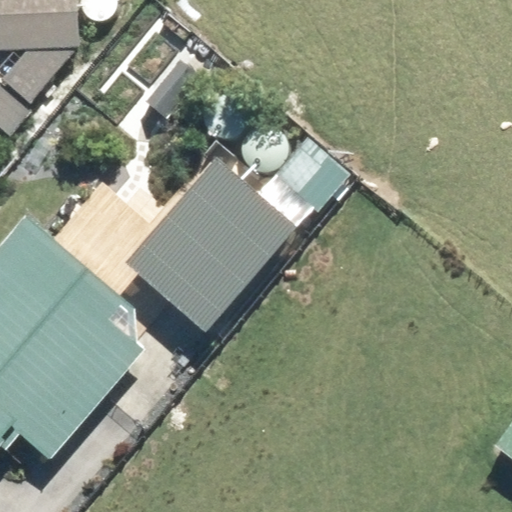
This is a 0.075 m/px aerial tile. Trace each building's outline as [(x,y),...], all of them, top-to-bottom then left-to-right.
[(0,0),(0,125),(16,141),(43,112),(37,108),(91,50),(89,0),(0,0)] [(222,55),(202,34),(192,43),(213,64),(222,55)] [(281,152),(324,190),(345,166),(302,128),(281,152)] [(222,340),(287,263),(225,211),(160,289),(222,340)] [(0,472),(27,440),(22,436),(31,424),(38,430),(35,435),(64,459),(158,352),(122,321),(140,301),(40,214),(0,260),(0,472)] [(511,440),(498,463),(511,472),(511,440)]
